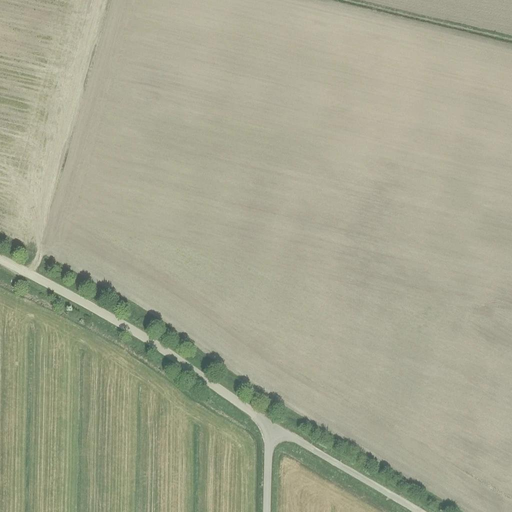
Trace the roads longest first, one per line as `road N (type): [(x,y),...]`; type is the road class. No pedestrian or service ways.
road 1 (unclassified): [(0,260),(159,348),(266,424)]
road 2 (unclassified): [(266,424),(416,511)]
